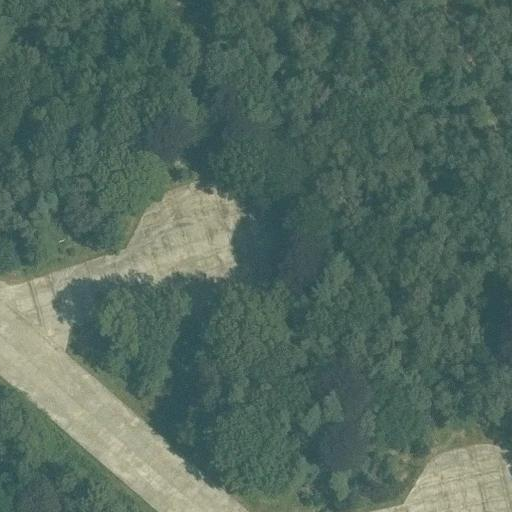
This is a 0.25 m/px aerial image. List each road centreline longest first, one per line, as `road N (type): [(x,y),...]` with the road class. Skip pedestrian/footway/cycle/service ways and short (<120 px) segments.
road 1 (unknown): [(0,345),(196,511)]
road 2 (track): [(352,0),(453,26),(511,164)]
